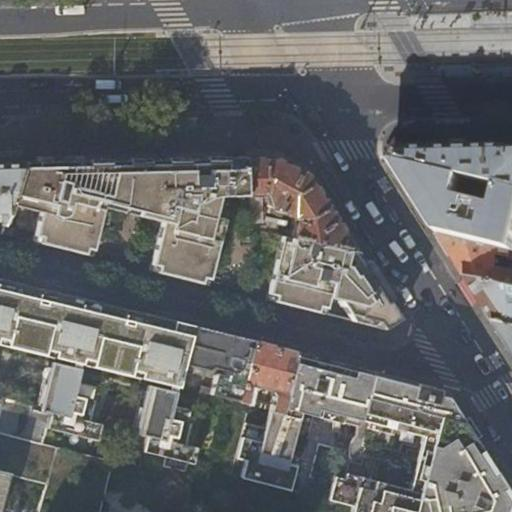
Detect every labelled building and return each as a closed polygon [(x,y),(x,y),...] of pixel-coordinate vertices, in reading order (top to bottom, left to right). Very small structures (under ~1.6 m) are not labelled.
[(493,150),(492,136),(450,137),(451,151),(464,150),(493,150)] [(464,150),(451,151),(401,152),(397,161),(511,187),(511,149),(493,150),(464,150)] [(218,157),(183,158),(182,171),(174,209),(217,219),(245,225),(246,225),(271,156),(262,156),(218,157)] [(355,251),(306,175),(271,156),(246,225),(260,229),(305,239),(352,250),(355,251)] [(174,209),(182,171),(183,158),(133,159),(93,160),(71,251),(86,255),(88,248),(146,262),(144,269),(158,273),(174,209)] [(71,251),(93,160),(66,161),(46,162),(34,211),(36,211),(28,240),(35,242),(71,251)] [(438,234),(511,250),(511,187),(397,161),(395,166),(414,196),(438,234)] [(0,233),(8,204),(20,162),(0,162),(0,233)] [(34,211),(46,162),(32,162),(20,162),(8,204),(34,211)] [(204,276),(217,219),(174,209),(158,273),(166,275),(202,284),(204,276)] [(247,286),(260,229),(246,225),(245,225),(217,219),(204,276),(214,278),(247,286)] [(297,271),(305,239),(260,229),(247,286),(254,288),(261,290),(259,298),(289,306),(289,305),(297,271)] [(511,256),(511,250),(438,234),(458,265),(466,278),(511,287),(511,270),(491,266),(493,252),(511,256)] [(364,269),(352,250),(305,239),(297,271),(378,292),(364,269)] [(378,292),(297,271),(289,305),(289,306),(315,312),(319,296),(333,299),(345,320),(370,326),(387,330),(396,320),(378,292)] [(511,287),(466,278),(484,307),(495,324),(511,327),(511,287)] [(511,511),(511,497),(442,387),(401,377),(375,371),(315,356),(267,344),(214,332),(183,324),(159,318),(83,299),(47,291),(20,284),(0,279),(0,340),(179,385),(184,365),(208,371),(211,368),(224,371),(223,376),(218,374),(217,374),(216,375),(215,375),(214,376),(210,393),(248,403),(252,389),(257,387),(270,390),(273,394),(265,427),(245,422),(236,457),(246,460),(242,476),(290,489),(295,468),(286,465),(299,413),(340,424),(340,423),(356,427),(343,480),(334,477),(327,501),(352,507),(350,511),(511,511)] [(511,327),(495,324),(511,350),(511,327)] [(68,371),(48,366),(37,407),(28,405),(29,401),(0,394),(0,432),(36,442),(40,425),(90,438),(95,420),(83,417),(88,398),(86,397),(89,383),(66,377),(68,371)] [(167,397),(145,391),(134,433),(146,436),(142,450),(191,463),(195,447),(184,444),(189,425),(187,424),(191,410),(165,403),(167,397)] [(36,442),(0,432),(0,493),(5,473),(45,484),(37,511),(97,511),(111,462),(36,442)]
